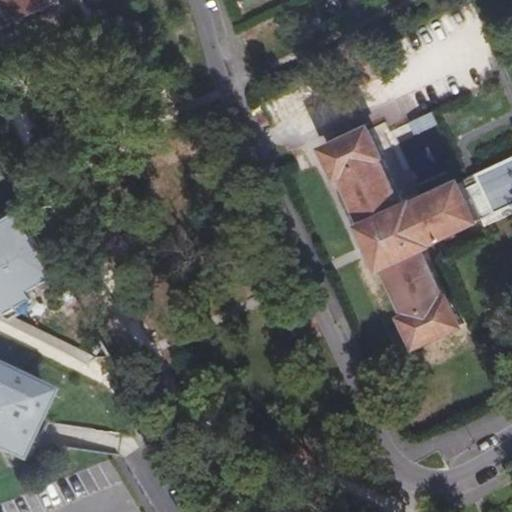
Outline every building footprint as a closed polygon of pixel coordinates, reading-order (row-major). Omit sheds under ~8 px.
[(51,2),(50,0),(0,0),(0,25),(24,13),(29,12),(51,2)] [(430,166),(435,178),(454,170),(432,117),(398,131),(414,173),(430,166)] [(408,312),(406,317),(418,343),(461,323),(448,296),(444,295),(423,247),(435,242),(435,238),(511,202),(511,157),(478,174),(476,179),(464,184),(460,183),(418,203),(415,201),(403,207),(381,158),(381,154),(369,129),(328,148),(340,176),(344,174),(367,223),(363,225),(382,266),(386,264),(408,312)] [(0,309),(7,313),(35,297),(31,290),(58,273),(20,209),(0,220),(0,309)] [(107,356),(88,323),(69,344),(93,356),(107,356)] [(0,458),(13,464),(49,392),(0,369),(0,458)]
